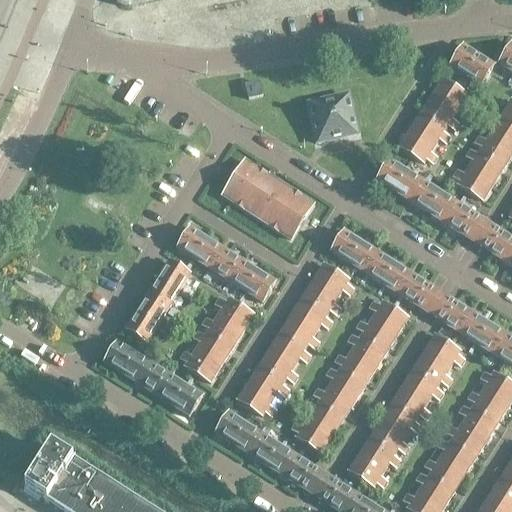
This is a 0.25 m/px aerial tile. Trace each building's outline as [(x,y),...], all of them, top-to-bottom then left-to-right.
[(113,0),(114,0),(114,2),(115,4),(117,6),(119,7),(121,8),(123,9),(126,9),(129,9),(169,0),(113,0)] [(511,75),(511,46),(511,47),(499,67),(511,75)] [(465,79),(478,59),(463,49),(450,69),(465,79)] [(480,89),(493,68),(478,59),(465,79),(480,89)] [(467,113),(471,106),(465,102),(467,99),(442,83),(420,116),(445,133),(447,129),(454,133),(459,126),(452,122),(460,109),(467,113)] [(262,98),(259,85),(245,88),(248,101),(262,98)] [(357,137),(348,98),(309,107),(317,146),(357,137)] [(511,146),(511,104),(498,124),(492,119),(487,126),(494,131),(492,134),(511,146)] [(445,147),(450,140),(443,136),(445,133),(420,116),(398,150),(424,166),(426,163),(433,167),(437,160),(430,156),(439,143),(445,147)] [(504,170),(511,157),(511,146),(492,134),(486,144),(479,139),(474,146),(481,151),(479,154),(504,170)] [(492,190),(504,170),(479,154),(477,157),(470,153),(466,160),(472,164),(470,167),(485,177),(481,183),(492,190)] [(394,194),(407,174),(390,163),(377,184),(394,194)] [(312,207),(285,190),(245,164),(223,199),(291,242),(312,207)] [(492,190),(481,183),(485,177),(470,167),(464,178),(457,173),(453,180),(460,184),(457,188),(483,204),(492,190)] [(411,205),(423,185),(407,174),(394,194),(411,205)] [(427,216),(440,196),(423,185),(411,205),(427,216)] [(444,227),(457,206),(440,196),(427,216),(444,227)] [(464,240),(477,219),(457,206),(444,227),(464,240)] [(484,253),(497,232),(487,226),(477,219),(464,240),(473,246),(484,253)] [(194,262),(207,242),(190,231),(178,252),(194,262)] [(505,266),(511,254),(511,241),(497,232),(484,253),(505,266)] [(348,265),(361,245),(344,234),(331,255),(348,265)] [(211,273),(224,253),(207,242),(194,262),(211,273)] [(365,276),(378,256),(361,245),(348,265),(365,276)] [(228,284),(241,263),(224,253),(211,273),(228,284)] [(382,287),(395,267),(378,256),(365,276),(382,287)] [(245,295),(258,274),(241,263),(228,284),(245,295)] [(178,295),(189,278),(169,265),(158,282),(178,295)] [(399,298),(412,277),(395,267),(382,287),(399,298)] [(346,287),(348,284),(323,268),(314,282),(324,289),(320,295),(335,305),(342,294),(349,299),(353,292),(346,287)] [(70,311),(88,276),(77,270),(59,306),(70,311)] [(262,305),(275,285),(258,274),(245,295),(262,305)] [(420,311),(433,290),(412,277),(399,298),(420,311)] [(168,312),(178,295),(158,282),(147,299),(168,312)] [(335,305),(320,295),(324,289),(314,282),(302,302),(327,318),(329,315),(336,319),(340,312),(333,308),(335,305)] [(451,302),(433,290),(420,311),(438,323),(451,302)] [(157,329),(168,312),(147,299),(137,316),(157,329)] [(253,318),(228,302),(226,305),(219,301),(215,308),(221,312),(215,323),(230,332),(235,325),(245,331),(253,318)] [(327,332),(331,325),(325,321),(327,318),(302,302),(280,336),(305,352),(308,348),(314,353),(319,346),(312,341),(320,328),(327,332)] [(460,336),(473,316),(451,302),(438,323),(460,336)] [(386,356),(407,322),(382,306),(380,309),(373,305),(369,312),(376,316),(367,329),(361,325),(356,332),(363,336),(361,339),(386,356)] [(146,345),(157,329),(137,316),(126,333),(146,345)] [(477,347),(489,327),(473,316),(460,336),(477,347)] [(231,353),(245,331),(235,325),(230,332),(215,323),(213,326),(206,321),(202,328),(208,333),(206,336),(231,353)] [(493,358),(506,338),(489,327),(477,347),(493,358)] [(231,353),(206,336),(204,339),(198,335),(193,342),(200,346),(197,350),(223,366),(231,353)] [(303,355),(305,352),(280,336),(271,349),(281,356),(278,362),(293,372),(299,362),(305,366),(310,359),(303,355)] [(373,375),(386,356),(361,339),(359,343),(352,338),(347,345),(354,350),(352,353),(367,362),(363,369),(373,375)] [(510,369),(511,366),(511,341),(506,338),(493,358),(510,369)] [(458,358),(460,355),(434,339),(425,353),(435,360),(432,366),(447,376),(453,365),(460,370),(464,363),(458,358)] [(121,377),(134,356),(117,346),(104,366),(121,377)] [(293,372),(278,362),(281,356),(271,349),(259,369),(284,385),(286,382),(293,386),(297,379),(290,375),(293,372)] [(210,386),(223,366),(197,350),(191,359),(185,355),(180,362),(187,366),(185,370),(210,386)] [(373,375),(363,369),(367,362),(352,353),(346,363),(339,359),(335,366),(341,370),(339,373),(364,389),(373,375)] [(447,376),(432,366),(435,360),(425,353),(413,373),(438,389),(440,386),(447,390),(451,383),(445,379),(447,376)] [(138,387),(151,367),(134,356),(121,377),(138,387)] [(155,398),(168,378),(151,367),(138,387),(155,398)] [(284,400),(288,393),(282,389),(284,385),(259,369),(237,403),(262,419),(264,416),(271,420),(275,413),(269,409),(277,396),(284,400)] [(364,389),(339,373),(337,376),(330,372),(326,379),(333,383),(330,387),(356,403),(364,389)] [(438,389),(413,373),(400,393),(411,399),(415,393),(430,402),(432,399),(438,403),(443,396),(436,392),(438,389)] [(497,427),(511,403),(511,388),(493,377),(491,380),(485,376),(480,383),(487,387),(478,400),(472,396),(467,403),(474,407),(472,410),(497,427)] [(172,409),(185,388),(168,378),(155,398),(172,409)] [(343,423),(356,403),(330,387),(324,397),(318,392),(313,399),(320,404),(318,407),(343,423)] [(189,419),(202,399),(185,388),(172,409),(189,419)] [(423,412),(430,402),(415,393),(411,399),(400,393),(391,406),(417,423),(419,419),(425,424),(430,417),(423,412)] [(321,457),(343,423),(318,407),(316,410),(309,406),(304,413),(311,417),(303,430),(296,426),(292,433),(298,437),(296,441),(321,457)] [(417,437),(421,430),(415,426),(417,423),(391,406),(370,440),(395,456),(397,453),(404,457),(408,450),(402,446),(410,433),(417,437)] [(476,460),(495,430),(497,427),(472,410),(470,414),(463,410),(459,416),(465,421),(457,434),(450,430),(446,437),(452,441),(450,444),(476,460)] [(233,447),(246,427),(229,416),(216,437),(233,447)] [(249,458),(262,438),(246,427),(233,447),(249,458)] [(266,469),(279,449),(262,438),(249,458),(266,469)] [(395,456),(370,440),(356,461),(367,468),(371,461),(386,471),(389,467),(395,471),(400,464),(393,460),(395,456)] [(454,494),(476,460),(450,444),(448,448),(442,443),(437,450),(444,454),(435,468),(429,463),(424,470),(431,475),(429,478),(454,494)] [(45,504),(71,462),(51,449),(24,491),(45,504)] [(283,480),(296,459),(279,449),(266,469),(283,480)] [(300,490),(313,470),(296,459),(283,480),(300,490)] [(380,480),(386,471),(371,461),(367,468),(356,461),(348,474),(374,490),(376,487),(382,491),(387,484),(380,480)] [(57,511),(68,511),(92,475),(71,462),(45,504),(57,511)] [(511,462),(501,481),(511,488),(511,462)] [(327,508),(340,488),(326,479),(313,470),(300,490),(314,499),(327,508)] [(97,511),(112,488),(92,475),(68,511),(97,511)] [(407,511),(442,511),(452,497),(454,494),(429,478),(427,481),(420,477),(416,484),(422,488),(414,501),(407,497),(403,504),(409,508),(407,511)] [(511,488),(501,481),(488,501),(498,508),(502,501),(511,507),(511,488)] [(125,511),(133,501),(112,488),(97,511),(125,511)] [(333,511),(348,511),(357,499),(340,488),(327,508),(333,511)] [(372,511),(374,510),(357,499),(348,511),(372,511)] [(149,511),(133,501),(125,511),(149,511)] [(511,511),(511,507),(502,501),(498,508),(488,501),(480,511),(511,511)]
